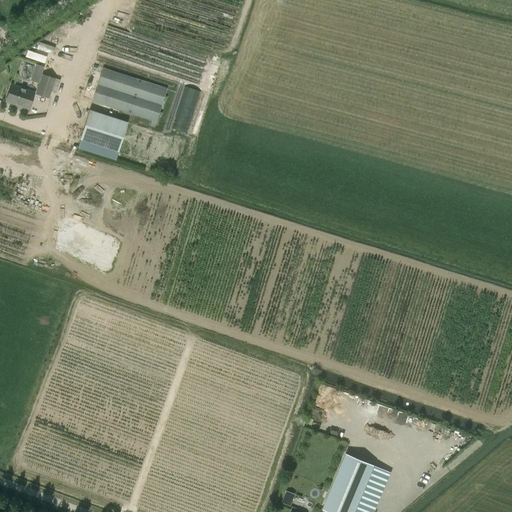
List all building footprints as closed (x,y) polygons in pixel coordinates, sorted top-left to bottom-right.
[(102,69),(92,101),(151,120),(149,126),(155,127),(167,89),(102,69)] [(59,81),(42,75),(36,95),(48,99),(51,92),(55,94),(59,81)] [(28,109),(34,93),(11,85),(5,102),(15,105),(16,108),(20,109),(22,107),(28,109)] [(188,87),(176,129),(188,132),(200,90),(188,87)] [(118,152),(127,123),(89,111),(80,139),(118,152)] [(328,511),(354,511),(374,466),(346,454),(323,510),(328,511)] [(283,502),(292,505),(297,492),(288,489),(283,502)]
